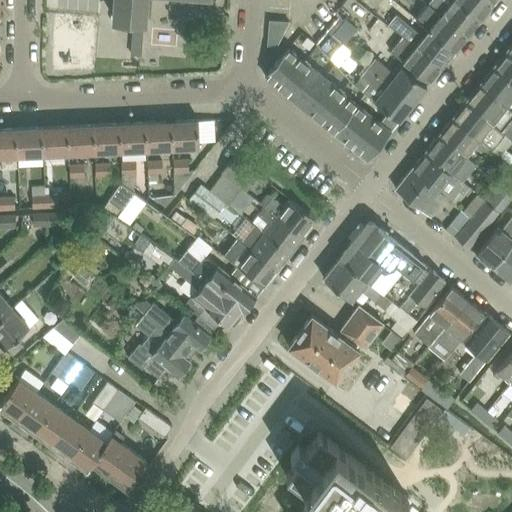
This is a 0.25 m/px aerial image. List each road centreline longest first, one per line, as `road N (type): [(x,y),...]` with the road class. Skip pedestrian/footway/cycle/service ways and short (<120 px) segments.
road 1 (residential): [(186,429),(369,188)]
road 2 (residential): [(369,188),(511,5)]
road 3 (residential): [(244,90),(23,101)]
road 4 (residential): [(369,188),(511,307)]
road 5 (residential): [(369,188),(244,90)]
